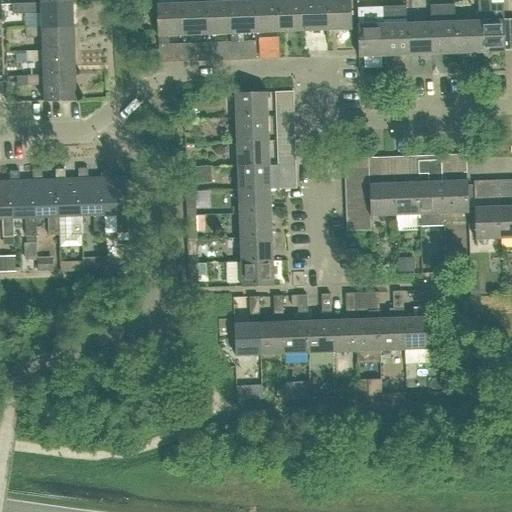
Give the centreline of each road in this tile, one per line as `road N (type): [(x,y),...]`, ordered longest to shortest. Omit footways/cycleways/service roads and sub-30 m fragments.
road 1 (residential): [(320,122),(319,69),(310,69),(165,73),(89,129),(0,127)]
road 2 (residential): [(320,122),(511,108)]
road 3 (residential): [(323,274),(309,123),(320,122)]
